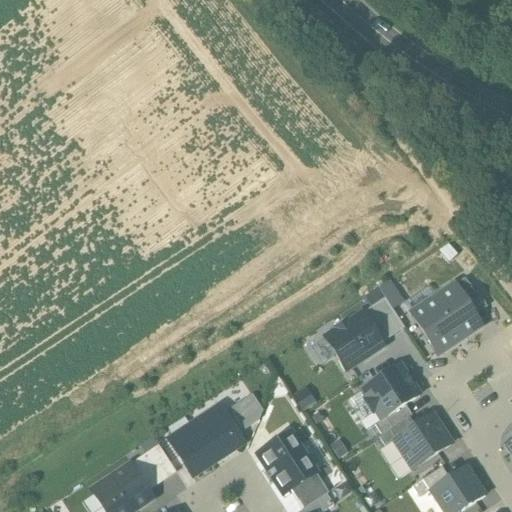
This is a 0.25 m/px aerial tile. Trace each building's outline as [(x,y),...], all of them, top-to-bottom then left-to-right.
[(454,288),(470,311),(482,303),(464,281),(454,288)] [(470,311),(454,288),(411,316),(437,356),(480,328),(470,311)] [(361,315),(381,345),(404,330),(385,300),(361,315)] [(381,345),(361,315),(324,339),(346,373),(383,349),(381,345)] [(419,397),(400,367),(361,392),(367,401),(364,403),(372,415),(375,413),(381,422),(405,406),(419,397)] [(262,413),(252,397),(224,416),(237,436),(258,422),(262,413)] [(381,422),(375,426),(382,436),(409,418),(412,416),(405,406),(381,422)] [(237,436),(224,416),(219,408),(169,441),(193,478),(232,452),(238,438),(237,436)] [(451,446),(432,417),(416,428),(394,442),(412,471),(451,446)] [(382,436),(379,438),(385,448),(394,442),(416,428),(409,418),(382,436)] [(315,476),(290,438),(259,457),(284,496),(290,491),(315,476)] [(174,471),(158,448),(129,467),(145,490),(174,471)] [(133,511),(151,500),(145,490),(129,467),(92,491),(105,511),(133,511)] [(442,468),(412,488),(419,499),(429,493),(449,480),(442,468)] [(461,511),(485,497),(466,469),(449,480),(429,493),(441,511),(461,511)] [(327,495),(315,476),(290,491),(303,510),(327,495)] [(325,511),(334,507),(327,495),(301,511),(325,511)]
